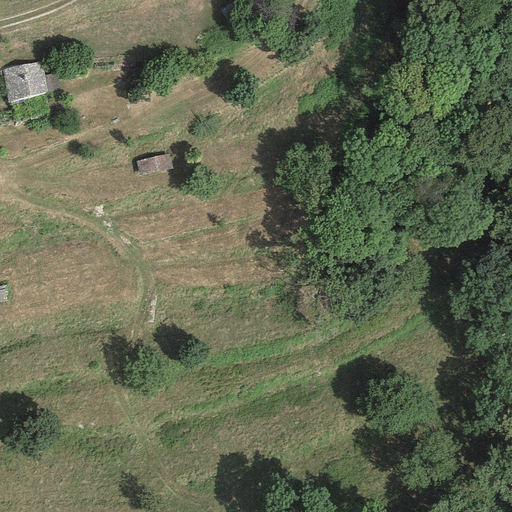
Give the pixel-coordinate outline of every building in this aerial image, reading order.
[(277,4),(274,0),(237,0),(221,12),(237,34),(277,4)] [(40,62),(1,70),(7,103),(47,95),(46,93),(43,76),(40,62)] [(144,66),(131,70),(134,80),(147,76),(144,66)] [(56,74),(43,76),(46,93),(59,91),(56,74)] [(170,155),(135,162),(137,176),(172,169),(170,155)]
